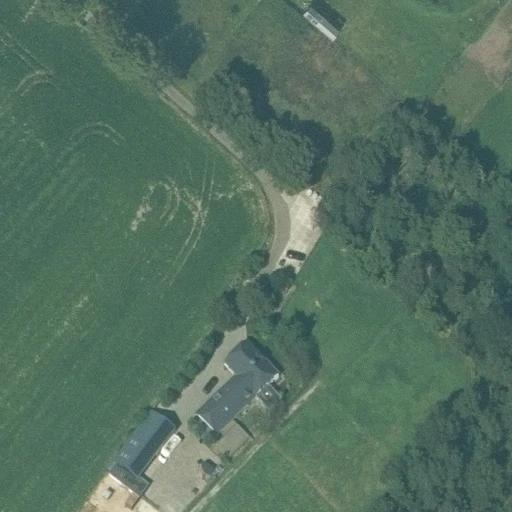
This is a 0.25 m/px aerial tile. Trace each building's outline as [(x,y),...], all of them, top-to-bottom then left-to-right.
[(323,111),(316,118),(342,144),(349,137),(323,111)] [(282,282),(277,290),(284,294),(289,286),(282,282)] [(279,377),(247,344),(224,366),(236,377),(195,416),(216,438),(279,377)] [(111,473),(108,476),(132,494),(139,499),(149,485),(140,479),(175,432),(158,419),(150,413),(112,465),(115,467),(111,473)] [(132,494),(124,505),(131,510),(139,499),(132,494)]
